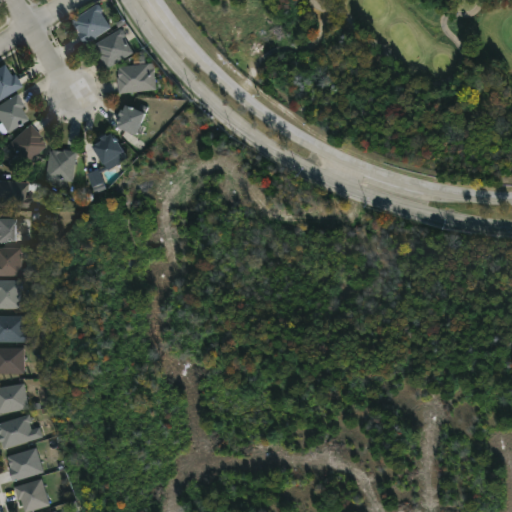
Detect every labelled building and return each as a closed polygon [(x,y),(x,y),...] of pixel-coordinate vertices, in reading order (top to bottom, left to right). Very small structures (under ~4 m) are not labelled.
[(110,27),(84,44),(77,34),(79,32),(72,20),(96,4),(98,4),(101,9),(100,13),(110,27)] [(133,52),(107,68),(98,52),(99,52),(95,43),(120,28),(122,29),(125,33),(124,37),(133,52)] [(148,63),(149,69),(154,69),(156,89),(118,93),(116,76),(118,76),(117,69),(119,68),(119,66),(148,63)] [(6,73),(8,76),(12,73),(19,85),(0,96),(0,64),(1,64),(6,73)] [(25,120),(0,134),(0,101),(14,93),(21,106),(18,108),(25,120)] [(147,107),(139,124),(143,126),(140,133),(136,131),(134,134),(115,126),(120,116),(118,114),(120,109),(122,109),(124,104),(138,109),(140,104),(147,107)] [(44,144),(22,164),(17,158),(18,157),(13,152),(14,151),(7,143),(29,122),(40,135),(38,137),(44,144)] [(110,132),(121,151),(123,150),(127,157),(108,168),(104,162),(101,164),(90,145),(100,140),(98,137),(105,133),(106,135),(110,132)] [(76,151),(72,182),(45,179),(49,150),(63,151),(64,149),(76,151)] [(0,179),(28,181),(27,190),(24,189),(23,197),(33,197),(33,208),(0,206),(0,179)] [(13,219),(13,241),(0,241),(0,217),(13,217),(13,219)] [(20,275),(0,275),(0,247),(20,247),(20,275)] [(0,279),(20,279),(19,308),(0,308),(0,279)] [(24,325),(24,332),(33,332),(33,342),(0,342),(0,315),(26,315),(26,325),(24,325)] [(0,347),(23,347),(23,373),(0,373),(0,347)] [(27,409),(0,413),(0,386),(23,383),(27,409)] [(28,422),(30,430),(38,427),(41,436),(3,448),(2,442),(0,443),(0,422),(28,414),(31,421),(28,422)] [(43,472),(12,482),(5,456),(35,447),(43,472)] [(41,478),(49,505),(28,511),(24,511),(20,499),(17,500),(13,487),(41,478)]
